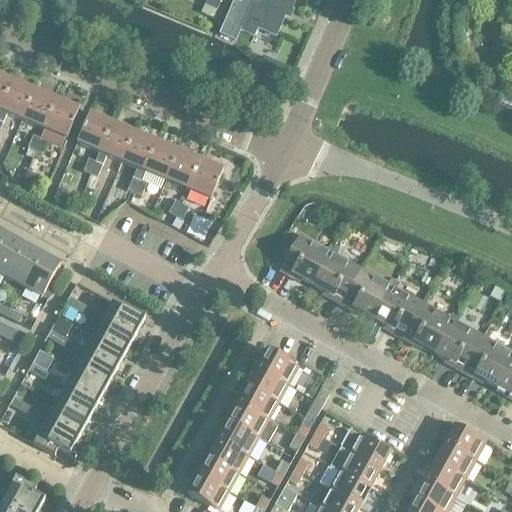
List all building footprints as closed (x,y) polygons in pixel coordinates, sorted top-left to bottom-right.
[(206,0),(204,6),(201,14),(213,20),(221,0),(206,0)] [(251,2),(243,21),(239,31),(253,37),(256,29),(275,37),(286,10),(290,12),(294,0),(259,0),(257,5),(251,2)] [(214,36),(226,41),(237,15),(225,10),(214,36)] [(0,108),(11,82),(0,77),(0,108)] [(21,122),(34,92),(11,82),(0,108),(0,132),(7,116),(21,122)] [(34,92),(21,122),(43,131),(55,101),(34,92)] [(79,111),(55,101),(43,131),(66,141),(79,111)] [(89,115),(76,146),(98,155),(111,124),(89,115)] [(111,124),(98,155),(95,164),(89,176),(97,180),(106,159),(121,165),(134,133),(111,124)] [(140,183),(143,174),(156,143),(134,133),(121,165),(135,171),(126,192),(134,196),(140,183)] [(32,138),(27,150),(34,154),(39,141),(32,138)] [(47,144),(39,141),(34,154),(42,157),(47,144)] [(165,183),(178,152),(156,143),(143,174),(165,183)] [(178,152),(165,183),(187,193),(200,161),(178,152)] [(82,174),(89,177),(89,176),(95,164),(87,161),(82,174)] [(200,161),(187,193),(210,203),(223,171),(200,161)] [(140,183),(134,196),(141,199),(147,186),(140,183)] [(168,215),(175,219),(182,206),(175,203),(168,215)] [(189,210),(182,206),(175,219),(182,223),(189,210)] [(24,246),(6,237),(0,247),(0,276),(6,279),(24,246)] [(312,288),(334,249),(330,246),(327,252),(299,237),(279,273),(292,280),(294,278),(312,288)] [(42,256),(24,246),(6,279),(23,289),(42,256)] [(334,249),(312,288),(331,298),(329,301),(341,308),(361,272),(334,257),(338,251),(334,249)] [(65,269),(42,256),(23,289),(42,299),(53,279),(58,282),(65,269)] [(361,272),(341,308),(353,314),(355,311),(373,321),(395,282),(391,280),(387,286),(361,272)] [(402,341),(422,305),(396,291),(397,289),(399,284),(395,282),(373,321),(392,332),(391,335),(402,341)] [(69,299),(67,302),(64,306),(79,314),(83,307),(69,299)] [(144,323),(111,304),(102,322),(134,340),(144,323)] [(422,305),(402,341),(414,348),(416,345),(434,355),(456,315),(452,313),(448,320),(422,305)] [(0,316),(6,320),(10,312),(0,307),(0,316)] [(83,307),(79,314),(93,322),(97,314),(83,307)] [(10,312),(6,320),(17,325),(21,318),(10,312)] [(456,315),(434,355),(453,366),(451,369),(463,375),(483,339),(456,324),(461,318),(456,315)] [(125,358),(134,340),(102,322),(92,340),(125,358)] [(50,332),(46,340),(60,348),(64,340),(50,332)] [(483,339),(463,375),(474,381),(476,378),(495,389),(511,357),(511,347),(509,353),(483,339)] [(78,348),(64,340),(60,348),(74,356),(78,348)] [(115,376),(125,358),(92,340),(82,357),(115,376)] [(256,370),(288,388),(298,369),(266,352),(256,370)] [(105,393),(115,376),(82,357),(72,375),(105,393)] [(511,357),(495,389),(511,398),(511,357)] [(31,366),(27,374),(41,381),(45,374),(31,366)] [(246,388),(278,406),(288,388),(256,370),(246,388)] [(60,382),(46,374),(41,381),(55,389),(60,382)] [(95,411),(105,393),(72,375),(62,393),(95,411)] [(278,406),(246,388),(236,406),(268,423),(278,406)] [(314,402),(323,407),(329,396),(320,391),(314,402)] [(85,429),(95,411),(62,393),(52,411),(85,429)] [(13,400),(9,407),(23,415),(27,407),(13,400)] [(323,407),(314,402),(308,413),(304,420),(313,425),(323,407)] [(236,406),(227,424),(258,441),(267,446),(277,428),(268,423),(236,406)] [(41,415),(27,407),(23,415),(37,423),(41,415)] [(75,447),(85,429),(52,411),(43,428),(75,447)] [(294,438),(303,443),(313,425),(304,420),(294,438)] [(227,424),(217,441),(248,459),(258,441),(227,424)] [(313,436),(322,441),(328,430),(320,425),(313,436)] [(33,446),(54,458),(57,452),(69,458),(75,447),(43,428),(33,446)] [(485,445),(454,428),(444,446),(475,464),(485,445)] [(322,441),(313,436),(307,447),(316,452),(322,441)] [(358,437),(349,454),(348,455),(380,473),(390,454),(358,437)] [(303,443),(294,438),(288,449),(297,454),(303,443)] [(207,459),(238,477),(248,459),(217,441),(207,459)] [(434,464),(465,482),(475,464),(444,446),(434,464)] [(370,490),(380,473),(348,455),(349,454),(340,450),(329,469),(338,474),(338,473),(370,490)] [(238,477),(207,459),(197,477),(228,495),(238,477)] [(293,472),(302,476),(308,465),(300,460),(293,472)] [(274,473),(283,478),(289,467),(281,462),(274,473)] [(424,482),(455,500),(465,482),(434,464),(424,482)] [(302,476),(293,472),(287,483),(296,488),(302,476)] [(283,478),(274,473),(268,484),(277,489),(283,478)] [(328,491),(360,508),(370,490),(338,473),(338,474),(328,491)] [(218,511),(228,495),(197,477),(186,496),(215,511),(218,511)] [(36,491),(15,479),(4,498),(29,511),(39,511),(44,503),(32,497),(36,491)] [(448,511),(455,500),(424,482),(414,500),(435,511),(448,511)] [(319,509),(324,511),(358,511),(360,508),(328,491),(319,509)] [(274,507),(282,511),(289,501),(280,496),(274,507)] [(29,511),(4,498),(0,505),(0,511),(29,511)] [(255,509),(259,511),(264,511),(270,503),(261,498),(255,509)] [(435,511),(414,500),(406,511),(435,511)]
